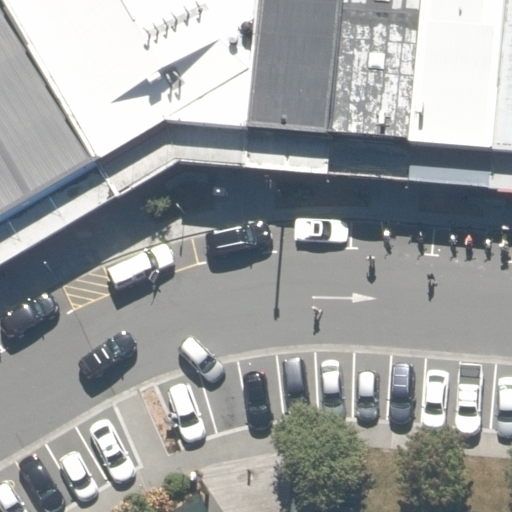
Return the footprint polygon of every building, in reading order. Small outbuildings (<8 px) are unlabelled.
[(0,0),(0,247),(124,190),(9,0),(0,0)] [(91,0),(9,0),(124,190),(174,147),(91,0)] [(249,0),(91,0),(174,147),(259,145),(270,37),(249,0)] [(273,0),(270,37),(259,145),(341,150),(352,0),(273,0)] [(352,0),(341,150),(427,155),(437,0),(352,0)] [(511,0),(437,0),(427,155),(502,164),(511,60),(511,0)] [(511,60),(502,164),(511,164),(511,60)]
